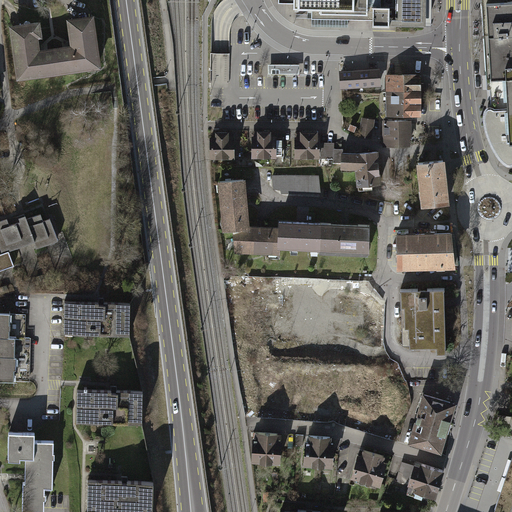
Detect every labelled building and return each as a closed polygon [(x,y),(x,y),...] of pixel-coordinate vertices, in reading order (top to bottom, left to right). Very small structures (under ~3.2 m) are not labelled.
[(293,0),(293,8),(312,9),(311,18),(347,19),(372,19),(372,24),(389,24),(389,20),(428,20),(428,0),(293,0)] [(481,0),(484,36),(488,36),(486,3),(508,2),(507,0),(481,0)] [(511,1),(508,2),(486,3),(488,36),(511,34),(511,1)] [(11,24),(18,77),(105,65),(98,12),(82,14),(71,15),(75,41),(65,42),(47,45),(44,45),(42,35),(46,35),(44,19),(16,23),(11,24)] [(493,70),(493,78),(505,77),(511,76),(511,34),(488,36),(491,70),(493,70)] [(491,70),(488,36),(484,36),(487,78),(493,78),(493,70),(491,70)] [(299,64),(268,64),(268,74),(299,74),(299,64)] [(356,71),(341,72),(342,87),(379,84),(379,71),(356,73),(356,71)] [(403,91),(403,75),(387,75),(387,91),(403,91)] [(403,75),(403,91),(420,91),(420,75),(403,75)] [(511,76),(505,77),(493,78),(487,78),(486,89),(494,88),(495,104),(488,105),(484,108),(483,115),(484,128),(489,140),(496,155),(504,162),(509,165),(511,164),(511,76)] [(403,91),(387,91),(387,116),(404,115),(403,91)] [(421,115),(420,91),(403,91),(404,115),(421,115)] [(372,120),(363,119),(361,135),(370,136),(372,120)] [(408,146),(408,121),(384,121),(384,146),(408,146)] [(270,131),(256,131),(253,134),(253,156),(284,157),(284,138),(270,137),(270,131)] [(211,138),(211,157),(233,157),(233,138),(231,138),(231,132),(217,132),(217,138),(211,138)] [(318,132),(296,132),(296,156),(318,157),(334,158),(334,149),(334,142),(318,142),(318,132)] [(377,152),(343,153),(343,149),(334,149),(334,158),(333,162),(342,162),(342,170),(357,170),(358,185),(379,184),(377,152)] [(443,160),(418,162),(423,205),(447,203),(443,160)] [(318,175),(272,176),(274,187),(280,188),(282,192),(320,191),(318,175)] [(244,179),(221,181),(224,229),(234,228),(247,226),(244,179)] [(7,219),(0,221),(0,247),(2,253),(0,253),(0,270),(14,265),(9,251),(33,242),(36,249),(58,240),(50,218),(43,220),(40,214),(9,225),(7,219)] [(320,223),(279,221),(279,228),(279,246),(320,247),(320,223)] [(368,250),(369,225),(320,223),(320,247),(368,250)] [(279,246),(279,228),(247,226),(234,228),(234,251),(278,253),(279,246)] [(452,233),(396,233),(398,267),(455,265),(452,233)] [(444,287),(401,289),(403,346),(446,345),(444,287)] [(132,304),(66,303),(65,335),(132,336),(132,304)] [(0,381),(31,382),(32,337),(26,337),(26,314),(0,313),(0,381)] [(145,392),(78,390),(78,423),(143,425),(145,392)] [(454,403),(424,394),(410,441),(440,450),(447,428),(454,403)] [(253,460),(279,462),(280,440),(277,440),(278,433),(258,432),(257,438),(254,438),(253,460)] [(23,483),(22,511),(28,511),(45,511),(46,489),(53,489),(54,443),(35,443),(36,435),(10,434),(9,462),(22,462),(22,459),(26,459),(26,483),(23,483)] [(304,435),(296,434),(295,446),(303,446),(304,435)] [(306,441),(305,464),(332,465),(333,443),(330,443),(331,437),(310,436),(310,441),(306,441)] [(358,455),(352,476),(380,485),(386,463),(382,462),(383,456),(364,450),(362,456),(358,455)] [(510,511),(511,508),(511,458),(495,511),(496,511),(510,511)] [(414,486),(414,489),(434,496),(443,470),(422,463),(420,467),(415,465),(414,467),(402,464),(397,481),(414,486)] [(154,511),(156,485),(89,482),(87,511),(154,511)]
